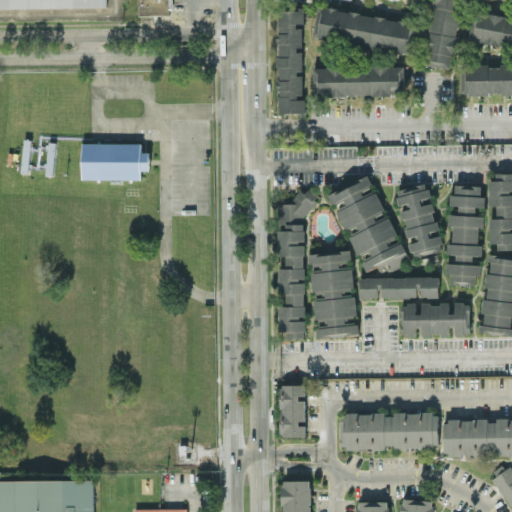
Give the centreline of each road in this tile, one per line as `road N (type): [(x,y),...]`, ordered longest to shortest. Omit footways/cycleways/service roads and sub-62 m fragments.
road 1 (secondary): [(225,0),(229,511)]
road 2 (secondary): [(260,511),(257,112)]
road 3 (residential): [(256,44),(0,46)]
